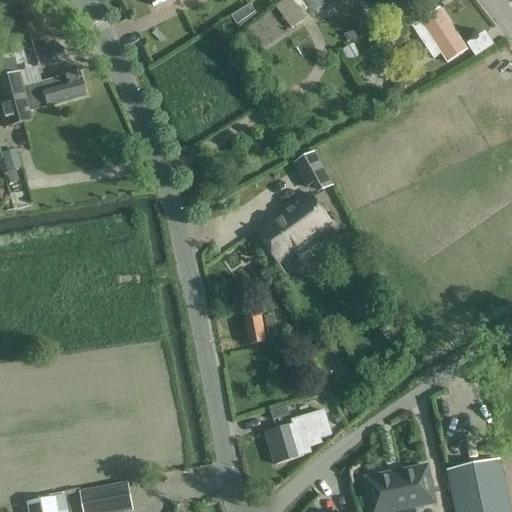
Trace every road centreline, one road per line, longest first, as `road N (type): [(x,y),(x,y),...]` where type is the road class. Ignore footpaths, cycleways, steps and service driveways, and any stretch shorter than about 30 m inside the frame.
road 1 (tertiary): [(235,511),(158,158),(85,0)]
road 2 (unclassified): [(270,511),(339,449),(511,335)]
